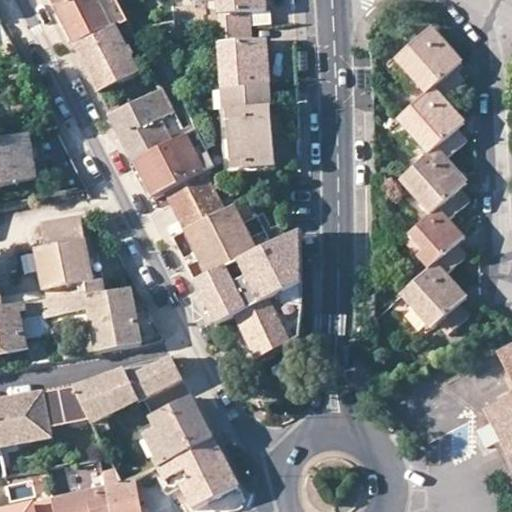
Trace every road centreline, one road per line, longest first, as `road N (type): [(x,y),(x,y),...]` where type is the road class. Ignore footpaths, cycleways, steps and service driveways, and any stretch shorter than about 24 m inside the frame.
road 1 (tertiary): [(191,337),(21,0)]
road 2 (secondary): [(338,264),(331,0)]
road 3 (residential): [(497,6),(511,259)]
road 4 (residential): [(0,385),(191,337)]
road 5 (secondary): [(377,447),(351,407),(338,264)]
road 6 (secondary): [(338,264),(316,393),(298,441)]
road 7 (tertiary): [(290,448),(240,424),(191,337)]
road 8 (unknown): [(384,456),(497,371)]
